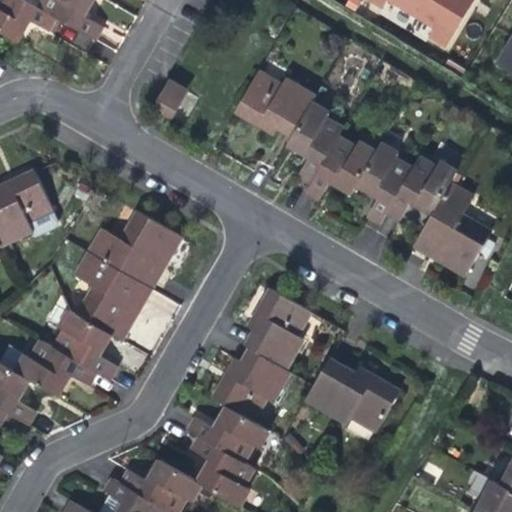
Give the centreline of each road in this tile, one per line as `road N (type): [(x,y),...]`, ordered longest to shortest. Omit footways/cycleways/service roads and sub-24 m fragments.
road 1 (residential): [(249,209),(137,407),(35,460),(6,511)]
road 2 (residential): [(249,209),(511,359)]
road 3 (residential): [(93,118),(249,209)]
road 4 (residential): [(93,118),(160,0)]
